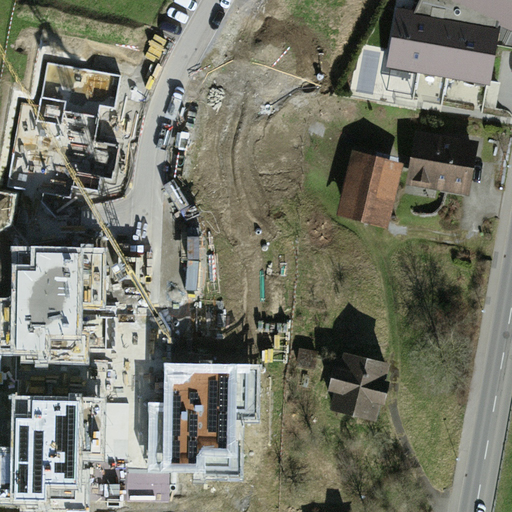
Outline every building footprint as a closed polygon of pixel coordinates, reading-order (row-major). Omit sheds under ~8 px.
[(511,0),(422,0),(416,15),(399,11),(389,67),(489,86),(499,22),(511,29),(511,0)] [(475,148),(418,138),(408,188),(465,198),(475,148)] [(398,170),(347,158),(333,217),(384,229),(398,170)] [(103,248),(15,248),(15,342),(46,343),(46,351),(84,351),(84,296),(102,296),(103,248)] [(382,369),(333,360),(324,408),(374,417),(382,369)] [(258,371),(171,371),(170,465),(202,465),(202,474),(239,474),(240,419),(258,419),(258,371)] [(102,402),(15,402),(14,496),(45,497),(45,505),(83,505),(84,450),(102,450),(102,402)]
